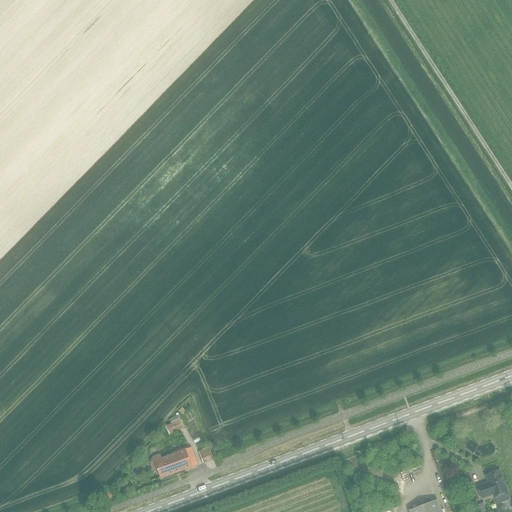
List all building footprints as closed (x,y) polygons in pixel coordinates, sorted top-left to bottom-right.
[(183,425),(180,419),(171,424),(174,430),(183,425)] [(160,478),(175,473),(174,473),(197,465),(191,448),(154,461),(160,478)] [(485,484),(477,487),(481,499),(493,495),(496,504),(510,499),(499,470),(485,475),(489,485),(486,486),(485,484)] [(441,511),(437,500),(408,510),(409,511),(441,511)] [(485,511),(482,503),(476,505),(478,511),(485,511)]
